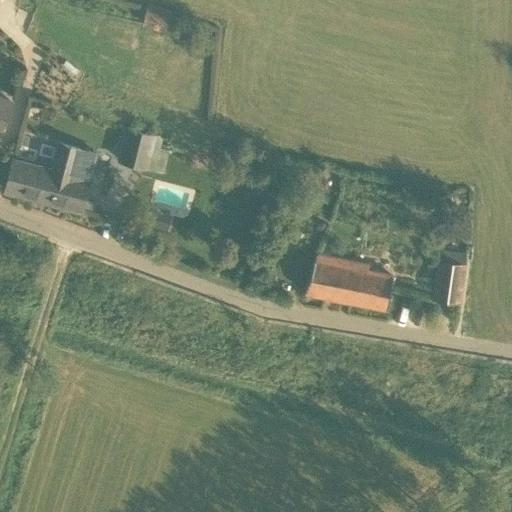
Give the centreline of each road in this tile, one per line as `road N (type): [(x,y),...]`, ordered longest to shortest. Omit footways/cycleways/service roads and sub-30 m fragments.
road 1 (unclassified): [(511,358),(325,323),(135,267),(0,213)]
road 2 (track): [(68,240),(0,476)]
